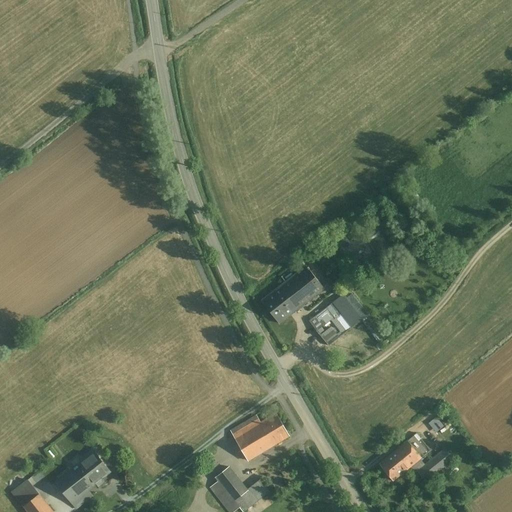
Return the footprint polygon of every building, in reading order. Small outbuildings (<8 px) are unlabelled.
[(307,266),(262,300),(279,322),(325,288),(307,266)] [(343,296),(310,321),(329,346),(361,320),(343,296)] [(276,414),(235,439),(248,461),(289,436),(276,414)] [(430,423),(437,432),(446,426),(438,416),(430,423)] [(397,450),(411,467),(430,451),(417,434),(397,450)] [(93,450),(53,482),(69,501),(85,489),(108,469),(93,450)] [(397,450),(379,464),(393,481),(411,467),(397,450)] [(443,450),(417,471),(426,481),(451,460),(443,450)] [(214,457),(193,473),(198,480),(218,464),(214,457)] [(248,491),(229,468),(217,478),(221,482),(236,502),(249,492),(248,491)] [(25,480),(12,491),(23,506),(38,494),(26,479),(25,480)] [(248,491),(249,492),(236,502),(241,508),(243,511),(269,492),(260,481),(248,491)] [(236,502),(221,482),(212,489),(229,511),(235,511),(241,508),(236,502)] [(90,496),(85,489),(69,501),(75,508),(90,496)] [(52,511),(38,494),(23,506),(28,511),(52,511)]
